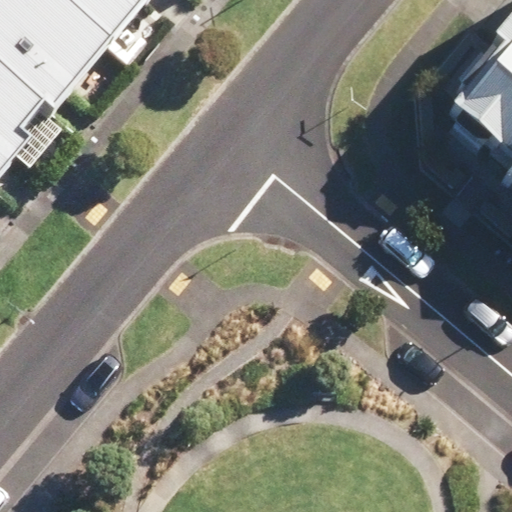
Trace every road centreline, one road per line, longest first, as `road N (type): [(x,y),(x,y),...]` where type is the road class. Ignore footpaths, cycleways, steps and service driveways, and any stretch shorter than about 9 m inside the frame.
road 1 (residential): [(233,145),(511,374)]
road 2 (residential): [(0,411),(233,145)]
road 3 (residential): [(233,145),(353,0)]
